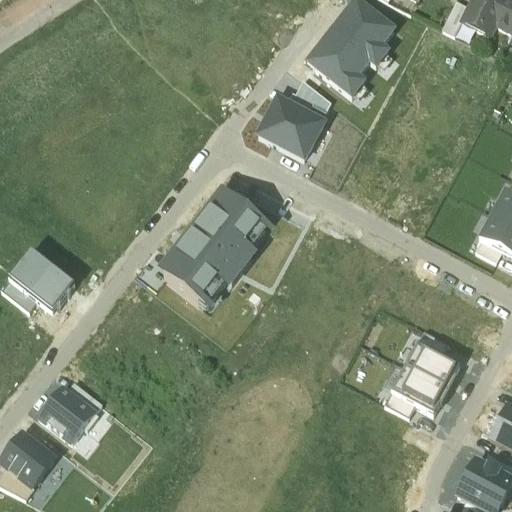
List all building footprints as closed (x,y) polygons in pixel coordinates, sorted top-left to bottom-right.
[(511,36),(511,3),(504,0),(474,0),(468,13),(460,27),(461,28),(489,42),(494,32),(510,40),(511,36)] [(331,38),(368,68),(375,73),(387,58),(380,53),(393,37),(355,6),(331,38)] [(468,13),(456,7),(441,37),(453,43),(461,28),(460,27),(468,13)] [(368,68),(331,38),(306,69),(351,104),(363,89),(356,84),(368,68)] [(288,110),(308,120),(313,111),(326,117),(331,109),(303,88),(297,100),(294,99),(288,110)] [(258,142),(305,166),(325,129),(308,120),(288,110),(278,105),(258,142)] [(511,200),(504,197),(491,222),(511,232),(511,200)] [(262,230),(226,202),(213,218),(209,215),(172,262),(176,265),(163,282),(198,310),(221,283),(230,291),(251,266),(240,257),(262,230)] [(511,232),(491,222),(478,246),(511,264),(511,232)] [(72,293),(29,260),(7,288),(50,321),(72,293)] [(416,350),(441,363),(448,351),(423,337),(416,350)] [(403,374),(448,398),(456,383),(453,382),(459,372),(441,363),(416,350),(403,374)] [(448,398),(403,374),(390,399),(415,412),(432,421),(438,411),(441,412),(448,398)] [(73,387),(66,397),(94,419),(102,410),(73,387)] [(66,397),(61,393),(51,405),(53,407),(49,411),(48,410),(38,423),(71,450),(84,434),(87,436),(97,422),(94,419),(66,397)] [(415,412),(390,399),(384,411),(408,424),(415,412)] [(511,413),(507,411),(489,444),(511,456),(511,413)] [(55,468),(22,442),(0,469),(0,474),(4,477),(30,499),(55,468)] [(481,470),(511,486),(511,472),(486,459),(481,470)] [(511,486),(481,470),(475,467),(456,502),(465,507),(475,511),(498,511),(511,487),(511,486)] [(30,499),(4,477),(0,482),(0,493),(24,506),(30,499)]
